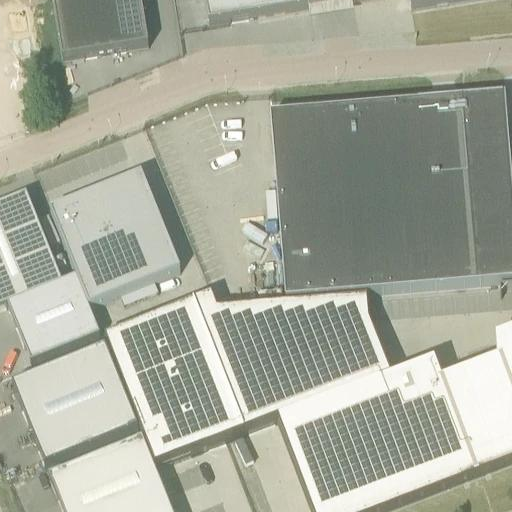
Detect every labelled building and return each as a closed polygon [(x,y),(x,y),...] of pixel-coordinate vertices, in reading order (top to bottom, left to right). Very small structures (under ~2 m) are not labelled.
[(140,0),(50,0),(62,66),(149,52),(140,0)] [(203,0),(208,30),(393,0),(408,0),(410,13),(493,0),(203,0)] [(469,98),(495,97),(495,86),(469,87),(469,98)] [(216,124),(198,132),(205,209),(276,203),(285,306),(511,286),(511,193),(505,103),(504,101),(216,124)] [(146,195),(140,181),(129,186),(128,185),(49,217),(76,284),(88,313),(180,277),(146,195)] [(26,201),(0,210),(0,314),(7,311),(61,290),(26,201)] [(61,290),(7,311),(31,371),(100,343),(88,313),(76,284),(61,290)] [(211,300),(192,307),(243,440),(277,427),(309,511),(392,511),(511,466),(511,344),(497,345),(498,363),(441,385),(434,366),(390,383),(366,303),(216,315),(211,300)] [(192,307),(104,342),(155,474),(243,440),(192,307)] [(104,354),(11,391),(44,473),(137,436),(104,354)] [(48,483),(59,511),(167,511),(141,446),(48,483)]
